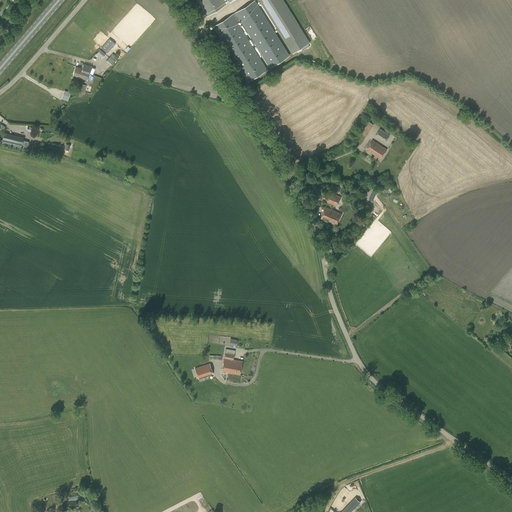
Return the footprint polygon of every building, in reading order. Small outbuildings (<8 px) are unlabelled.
[(196,0),(206,16),(218,9),(226,4),(223,0),(228,0),(230,2),(232,0),(196,0)] [(255,0),(254,0),(214,25),(248,81),(267,69),(237,20),(241,18),(271,67),(290,55),(255,0)] [(258,0),(292,54),(310,43),(283,0),(258,0)] [(110,38),(101,48),(107,53),(115,43),(110,38)] [(96,54),(101,58),(103,56),(103,57),(105,54),(100,50),(96,54)] [(114,61),(109,57),(106,61),(111,66),(114,61)] [(82,69),(82,72),(89,74),(92,67),(84,64),(82,69)] [(75,66),(72,75),(87,80),(89,74),(82,72),(82,69),(75,66)] [(360,131),(366,136),(374,125),(368,120),(360,131)] [(380,128),(374,136),(384,143),(390,135),(380,128)] [(20,148),(27,150),(27,149),(29,149),(30,143),(28,143),(29,141),(23,140),(24,137),(4,133),(1,144),(21,147),(20,148)] [(387,149),(372,140),(366,149),(381,159),(387,149)] [(321,200),(337,207),(341,197),(330,192),(331,190),(326,188),(321,200)] [(331,209),(326,207),(321,218),(327,221),(331,209)] [(341,214),(332,209),(327,221),(337,225),(341,214)] [(336,234),(330,240),(333,243),(339,237),(336,234)] [(226,349),(224,358),(233,360),(234,354),(232,354),(232,350),(226,349)] [(223,365),(222,371),(237,374),(238,370),(236,369),(236,365),(232,364),(233,360),(224,358),(223,365)] [(242,361),(233,360),(232,364),(236,365),(236,369),(238,370),(237,374),(240,375),(242,361)] [(198,379),(213,374),(210,363),(194,368),(198,379)] [(355,497),(340,511),(351,511),(361,502),(355,497)] [(54,511),(63,509),(62,503),(52,506),(54,511)]
